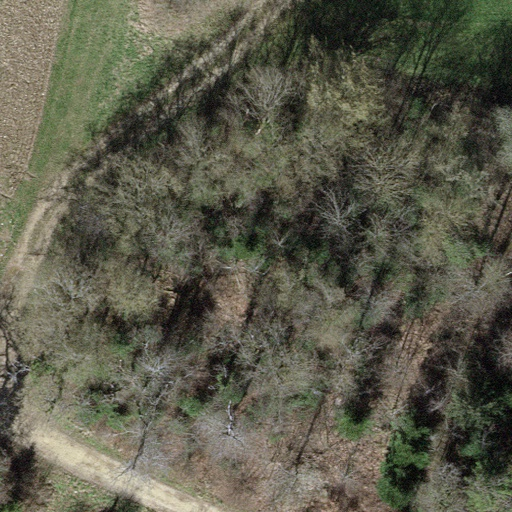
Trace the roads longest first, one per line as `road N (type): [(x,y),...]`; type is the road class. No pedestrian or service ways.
road 1 (track): [(250,28),(32,229),(0,326)]
road 2 (track): [(0,413),(185,511)]
